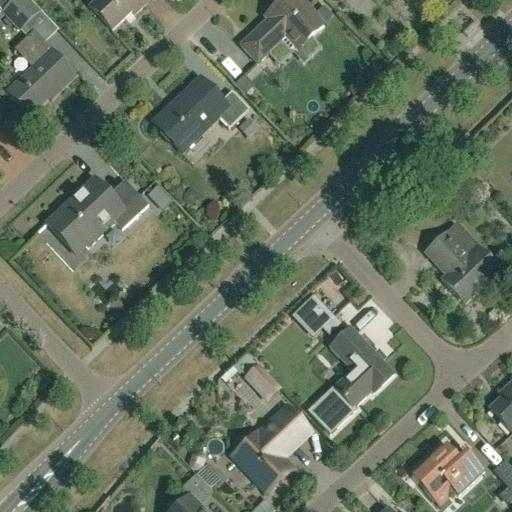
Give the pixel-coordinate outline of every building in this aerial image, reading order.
[(0,0),(0,11),(12,0),(0,0)] [(12,0),(0,11),(0,12),(18,31),(38,12),(26,0),(12,0)] [(98,0),(89,9),(112,33),(131,15),(134,18),(145,8),(137,0),(98,0)] [(257,65),(284,40),(296,53),(324,27),(305,7),(298,0),(285,0),(264,20),(267,22),(240,47),(257,65)] [(34,35),(43,44),(56,32),(38,12),(18,31),(27,42),(34,35)] [(475,23),(462,35),(467,40),(480,28),(475,23)] [(34,35),(27,42),(20,49),(38,68),(9,95),(29,117),(59,90),(61,92),(76,79),(43,44),(34,35)] [(218,120),(228,131),(249,112),(232,94),(221,104),(200,82),(176,104),(180,108),(172,115),(158,128),(182,154),(218,120)] [(112,205),(92,183),(44,229),(74,260),(113,222),(123,232),(148,208),(139,197),(130,188),(112,205)] [(158,185),(146,196),(162,212),(174,201),(158,185)] [(434,267),(444,278),(441,281),(444,285),(445,286),(447,288),(465,307),(498,274),(475,251),(467,259),(445,237),(424,257),(434,267)] [(313,291),(289,314),(312,339),(322,330),(328,336),(343,323),(313,291)] [(333,391),(308,416),(329,438),(356,412),(354,410),(371,394),(373,396),(394,376),(382,364),(373,354),(350,330),(329,350),(352,374),(333,391)] [(248,356),(232,371),(265,407),(281,392),(248,356)] [(511,436),(511,386),(506,392),(509,396),(505,399),(500,404),(490,413),(511,436)] [(256,437),(233,458),(267,495),(290,473),(279,461),(308,434),(287,411),(257,439),(256,437)] [(446,448),(411,480),(424,494),(440,480),(449,490),(458,500),(484,476),(472,462),(466,455),(458,462),(446,448)] [(181,492),(188,499),(174,511),(197,511),(196,511),(212,496),(196,478),(181,492)]
